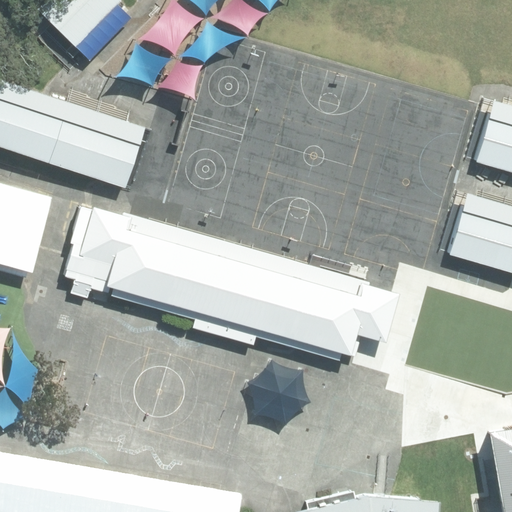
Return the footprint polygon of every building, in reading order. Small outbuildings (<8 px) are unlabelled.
[(36,0),(66,31),(100,0),(36,0)] [(136,119),(0,75),(0,137),(118,175),(136,119)] [(511,104),(482,96),(469,145),(511,156),(511,104)] [(0,180),(0,243),(29,255),(45,194),(0,180)] [(375,275),(71,184),(49,258),(353,349),(375,275)] [(511,201),(454,186),(440,235),(511,254),(511,201)] [(422,294),(403,361),(475,383),(472,395),(511,406),(511,331),(496,327),(499,317),(422,294)] [(511,511),(511,433),(466,441),(477,511),(511,511)] [(220,511),(0,477),(0,511),(220,511)] [(343,480),(268,499),(270,511),(412,511),(415,484),(343,480)]
